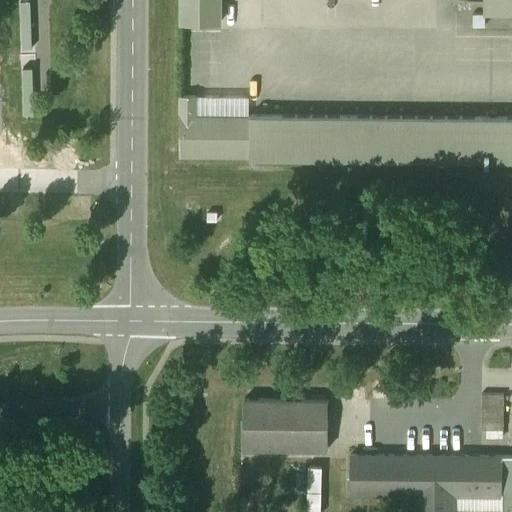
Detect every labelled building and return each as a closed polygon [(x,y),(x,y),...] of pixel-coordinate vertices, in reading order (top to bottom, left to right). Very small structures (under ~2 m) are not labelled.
[(178,0),(178,25),(220,26),(220,0),(178,0)] [(511,0),(490,0),(490,11),(511,11),(511,0)] [(195,98),(179,98),(179,99),(178,159),(249,160),(249,117),(195,116),(195,98)] [(511,119),(249,117),(249,160),(511,162),(511,119)] [(482,396),(482,429),(502,429),(502,396),(482,396)] [(327,405),(247,403),(246,447),(326,448),(327,405)] [(504,457),(350,458),(350,499),(415,499),(454,499),(504,498),(504,457)] [(511,511),(511,457),(504,457),(504,498),(503,511),(511,511)] [(454,511),(454,499),(415,499),(414,511),(454,511)]
